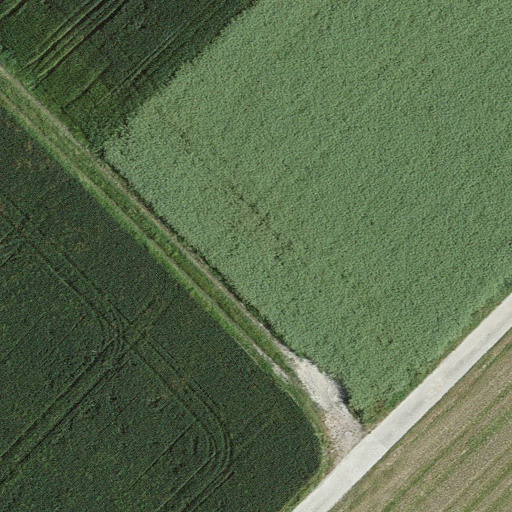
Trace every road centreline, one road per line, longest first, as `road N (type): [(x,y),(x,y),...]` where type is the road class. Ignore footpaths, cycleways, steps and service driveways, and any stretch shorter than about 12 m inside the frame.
road 1 (track): [(0,70),(377,449)]
road 2 (track): [(511,315),(315,511)]
